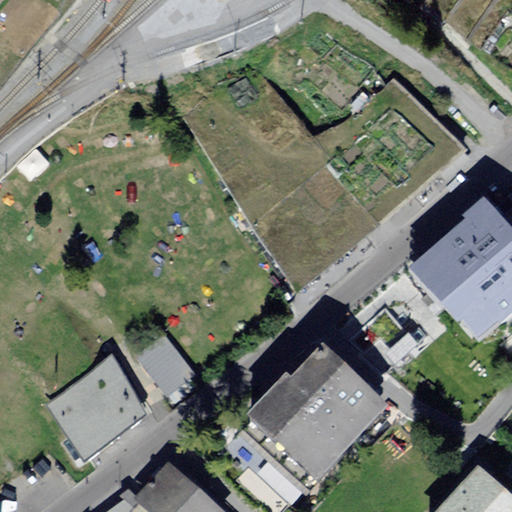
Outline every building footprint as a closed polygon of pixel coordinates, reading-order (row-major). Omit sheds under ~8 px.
[(509,11),(510,0),(496,0),(496,5),(476,2),(469,42),(495,46),(501,9),(509,11)] [(294,280),(462,133),(393,61),(345,107),(316,117),(302,102),(212,156),(294,280)] [(468,217),(411,265),(473,337),(511,302),(511,229),(484,197),(465,213),(468,217)] [(385,305),(354,339),(391,373),(422,340),(385,305)] [(35,406),(76,465),(150,414),(108,354),(35,406)] [(315,482),(380,409),(321,356),(252,423),(315,482)] [(221,511),(160,455),(115,503),(119,506),(124,511),(221,511)] [(511,511),(511,481),(485,456),(431,511),(511,511)]
